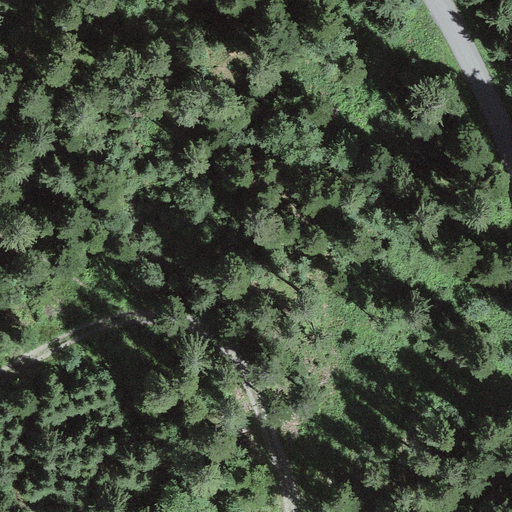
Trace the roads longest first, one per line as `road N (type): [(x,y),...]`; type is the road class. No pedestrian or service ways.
road 1 (track): [(294,511),(240,355),(201,324),(138,314),(97,323),(0,379)]
road 2 (unclassified): [(435,0),(511,144)]
road 3 (track): [(0,238),(138,314)]
